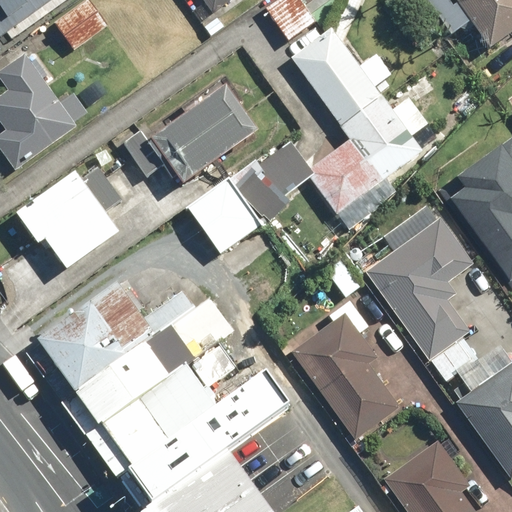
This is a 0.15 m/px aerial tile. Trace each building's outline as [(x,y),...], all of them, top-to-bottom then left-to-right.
[(0,0),(0,33),(4,39),(55,0),(0,0)] [(206,0),(216,13),(234,0),(206,0)] [(303,0),(280,0),(265,10),(289,46),(320,25),(303,0)] [(511,0),(430,0),(454,35),(474,22),(493,50),(511,37),(511,0)] [(90,1),(56,25),(75,52),(109,28),(90,1)] [(334,28),(292,59),(351,140),(383,183),(425,153),(443,140),(414,100),(396,113),(379,90),(395,78),(379,55),(363,67),(334,28)] [(0,117),(10,129),(0,136),(0,145),(21,171),(91,114),(72,91),(63,98),(25,53),(0,73),(0,76),(13,92),(0,102),(0,117)] [(146,130),(125,145),(150,179),(164,169),(173,181),(177,177),(185,187),(262,131),(229,85),(154,140),(146,130)] [(383,183),(351,140),(307,173),(338,216),(383,183)] [(301,148),(272,170),(284,186),(313,164),(301,148)] [(78,173),(19,218),(41,246),(50,240),(72,269),(123,231),(78,173)] [(267,175),(244,192),(261,213),(284,196),(267,175)] [(233,177),(190,210),(227,258),(270,225),(261,213),(244,192),(233,177)] [(397,253),(369,272),(431,361),(467,336),(446,306),(460,296),(450,282),(477,264),(445,218),(440,221),(429,206),(385,236),(397,253)] [(346,261),(329,272),(348,299),(364,287),(346,261)] [(41,342),(81,396),(164,336),(124,282),(41,342)] [(364,334),(372,328),(354,301),(331,316),(336,324),(296,351),(357,441),(417,400),(392,362),(386,366),(364,334)] [(81,396),(106,430),(189,370),(164,336),(81,396)] [(467,336),(431,361),(448,385),(462,376),(484,360),(467,336)] [(484,360),(462,376),(474,393),(460,403),(511,477),(511,356),(505,346),(484,360)] [(106,430),(137,473),(236,401),(205,359),(189,370),(106,430)] [(137,473),(159,502),(235,446),(292,405),(271,376),(236,401),(137,473)] [(442,441),(386,481),(407,511),(479,511),(466,494),(475,487),(442,441)] [(280,511),(282,511),(235,446),(159,502),(165,511),(280,511)]
